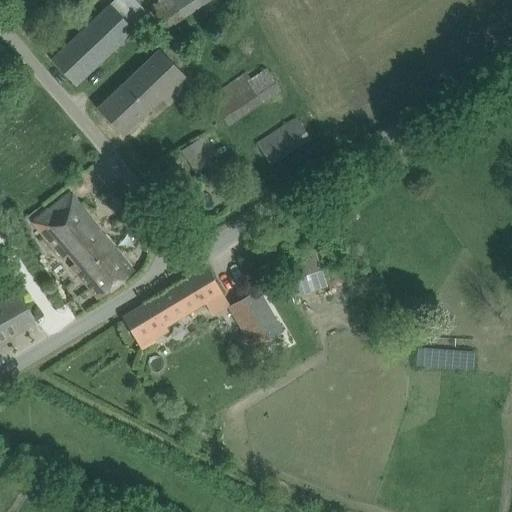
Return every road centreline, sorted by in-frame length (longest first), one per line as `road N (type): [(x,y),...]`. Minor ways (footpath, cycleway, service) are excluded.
road 1 (unclassified): [(186,262),(511,55)]
road 2 (unclassified): [(186,262),(147,201),(0,24)]
road 3 (unclassified): [(0,373),(186,262)]
